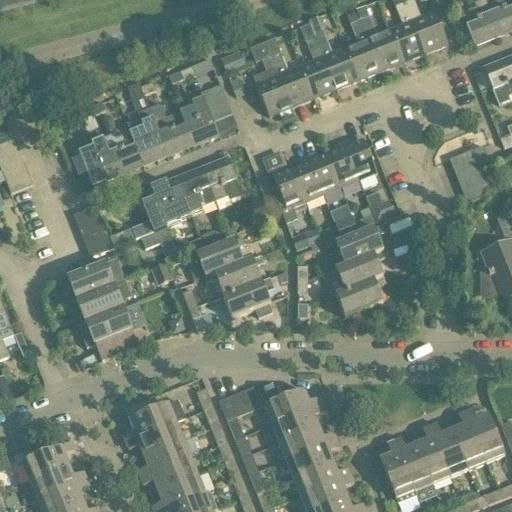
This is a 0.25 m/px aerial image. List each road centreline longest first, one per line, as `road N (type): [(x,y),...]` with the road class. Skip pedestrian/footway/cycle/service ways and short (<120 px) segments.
road 1 (residential): [(60,411),(180,359),(438,358)]
road 2 (unknown): [(262,136),(372,91),(384,107),(511,55)]
road 3 (residential): [(438,358),(440,248),(384,107)]
road 4 (residential): [(0,264),(60,411)]
road 5 (unknown): [(14,283),(66,254),(53,193)]
